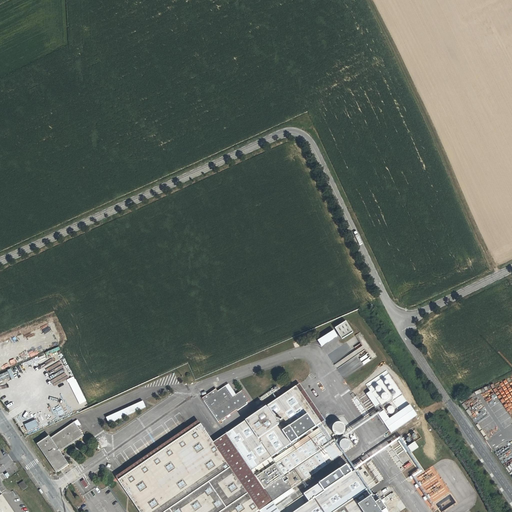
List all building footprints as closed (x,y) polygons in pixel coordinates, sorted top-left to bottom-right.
[(348,322),(337,329),(344,339),(354,332),(348,322)] [(333,329),(316,339),(320,346),(337,336),(333,329)] [(364,392),(374,407),(379,404),(375,398),(379,396),(372,386),(364,392)] [(120,481),(141,511),(260,511),(345,455),(336,442),(267,488),(255,470),(324,424),(298,387),(217,443),(204,424),(120,481)] [(143,401),(105,415),(108,423),(146,408),(143,401)] [(389,432),(417,416),(409,404),(388,417),(383,409),(377,413),(389,432)] [(84,436),(75,423),(52,439),(50,436),(38,445),(57,473),(70,465),(61,452),(84,436)] [(406,445),(410,452),(418,447),(414,441),(406,445)] [(20,476),(16,470),(10,474),(14,480),(20,476)] [(388,511),(360,470),(298,511),(388,511)] [(17,484),(22,490),(27,487),(23,480),(17,484)] [(0,511),(11,511),(0,495),(0,511)] [(437,503),(439,511),(446,510),(444,502),(437,503)]
